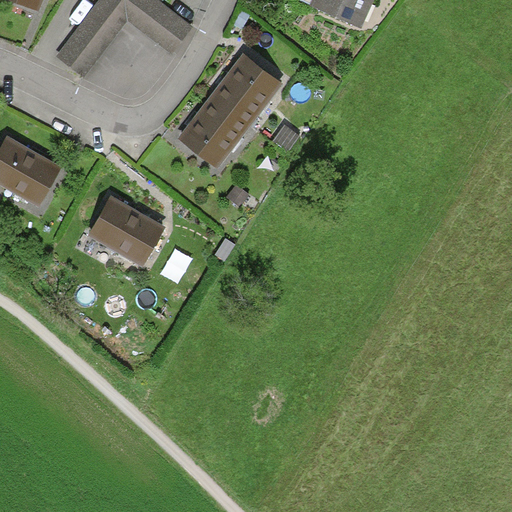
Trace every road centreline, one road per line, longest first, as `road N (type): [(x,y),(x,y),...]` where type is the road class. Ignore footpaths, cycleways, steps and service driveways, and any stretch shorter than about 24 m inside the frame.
road 1 (track): [(236,511),(0,301)]
road 2 (residential): [(223,0),(150,115),(111,114),(0,65)]
